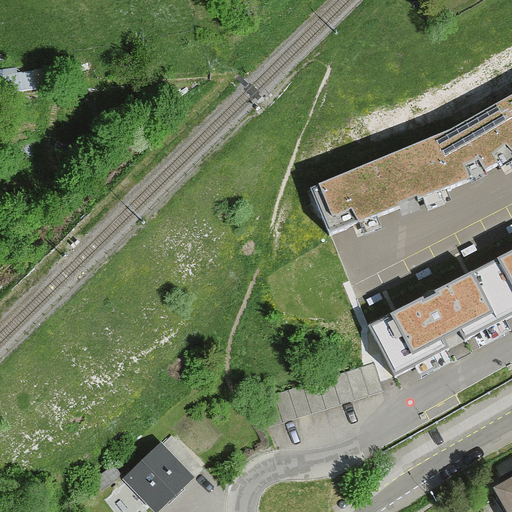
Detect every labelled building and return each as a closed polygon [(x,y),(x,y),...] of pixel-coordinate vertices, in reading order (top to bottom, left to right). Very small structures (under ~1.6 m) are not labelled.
[(34,73),(0,78),(0,93),(37,87),(34,73)] [(511,94),(451,128),(311,187),(331,232),(408,202),(469,178),(500,162),(511,155),(511,94)] [(390,312),(368,324),(396,374),(454,342),(511,311),(511,310),(511,245),(494,255),(484,261),(469,269),(390,312)] [(511,331),(366,413),(378,434),(385,448),(431,422),(463,405),(511,377),(511,331)] [(382,392),(373,363),(258,399),(267,428),(382,392)] [(158,511),(194,478),(159,443),(120,480),(151,511),(158,511)] [(511,511),(511,478),(494,489),(507,511),(511,511)]
